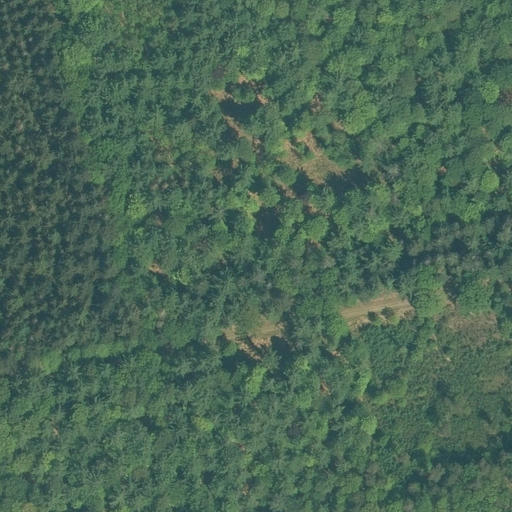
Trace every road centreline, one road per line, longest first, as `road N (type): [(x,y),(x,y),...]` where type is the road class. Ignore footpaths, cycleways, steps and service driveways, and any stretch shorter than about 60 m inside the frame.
road 1 (track): [(48,0),(189,511)]
road 2 (track): [(0,383),(511,283)]
